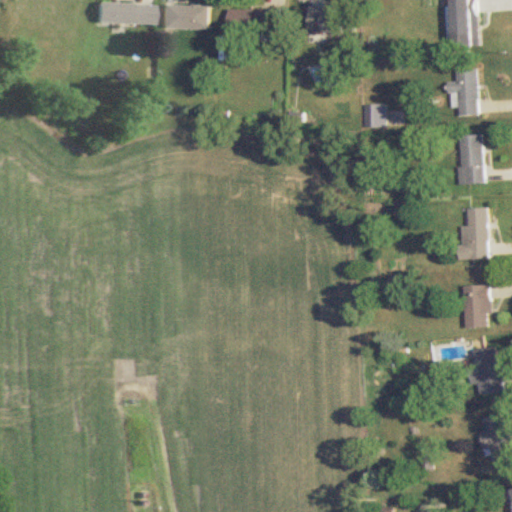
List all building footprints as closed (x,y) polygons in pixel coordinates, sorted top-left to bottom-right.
[(483,0),(453,0),(454,44),(484,43),(483,0)] [(150,4),(92,4),(92,26),(150,26),(150,4)] [(213,30),(214,6),(159,6),(159,30),(213,30)] [(284,10),(233,10),(233,35),(284,35),(284,10)] [(330,33),(358,33),(359,20),(349,20),(349,11),(313,11),(313,41),(330,41),(330,33)] [(456,93),(464,92),(464,117),(485,117),(484,70),(463,71),(463,84),(455,84),(456,93)] [(391,106),(369,106),(369,129),(391,129),(391,106)] [(488,135),(464,136),(466,186),(490,184),(488,135)] [(494,260),(493,209),(473,209),(473,247),(466,247),(466,260),(494,260)] [(470,329),(496,329),(496,287),(471,286),(470,329)] [(507,393),(502,348),(480,351),(484,395),(507,393)] [(511,459),(511,435),(508,415),(485,420),(495,464),(511,459)]
